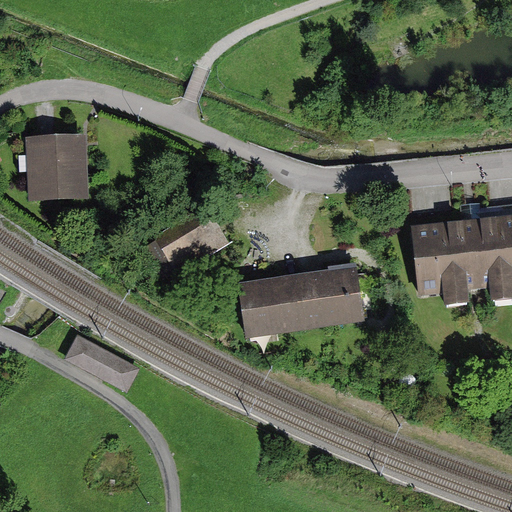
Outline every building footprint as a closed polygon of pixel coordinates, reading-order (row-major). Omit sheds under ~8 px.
[(79,147),(36,149),(38,197),(82,195),(80,167),(79,147)] [(178,276),(230,244),(206,203),(154,235),(156,240),(176,272),(178,276)] [(511,218),(412,230),(420,297),(511,286),(511,218)] [(176,272),(156,240),(145,247),(164,279),(176,272)] [(357,264),(239,281),(247,336),(365,319),(357,264)] [(127,392),(140,368),(78,334),(65,358),(127,392)]
